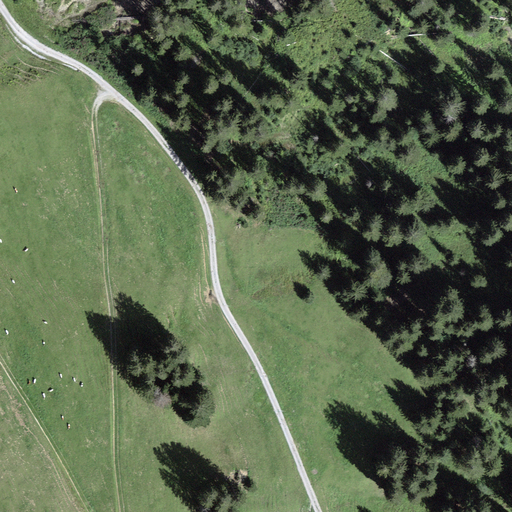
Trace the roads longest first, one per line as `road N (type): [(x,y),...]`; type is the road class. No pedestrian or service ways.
road 1 (track): [(0,4),(23,37),(84,69),(145,121),(200,194),(220,297),(318,511)]
road 2 (track): [(122,511),(93,116),(100,98),(113,93)]
road 3 (track): [(0,358),(90,511)]
